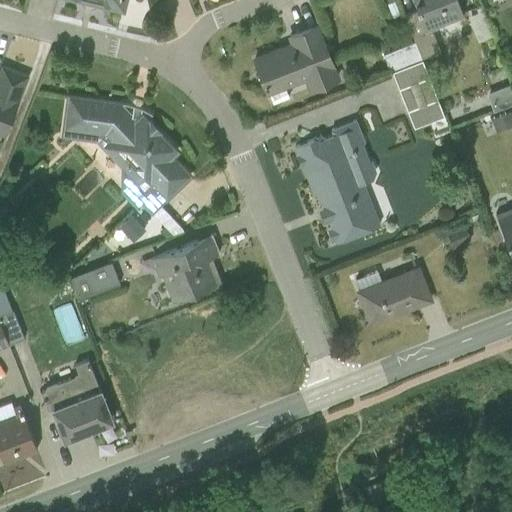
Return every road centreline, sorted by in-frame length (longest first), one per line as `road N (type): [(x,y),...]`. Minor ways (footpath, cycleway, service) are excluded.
road 1 (residential): [(333,387),(242,156),(219,112),(173,58)]
road 2 (secondary): [(333,387),(17,511)]
road 3 (secondary): [(511,318),(333,387)]
road 4 (residential): [(173,58),(0,17)]
